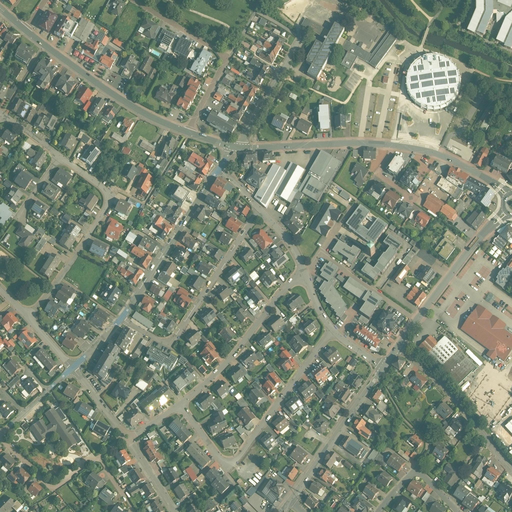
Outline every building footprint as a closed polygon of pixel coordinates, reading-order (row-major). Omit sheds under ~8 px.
[(124,5),(115,0),(113,0),(113,1),(110,5),(110,6),(115,9),(113,13),(118,16),(124,5)] [(511,3),(506,1),(503,0),(476,0),(477,3),(476,3),(476,7),(477,7),(477,12),(473,21),(472,21),(471,25),(468,32),(474,35),(475,33),(484,37),(493,15),(497,15),(497,16),(497,20),(499,21),(502,19),(503,18),(506,20),(497,42),(505,46),(504,48),(511,51),(511,47),(511,3)] [(82,12),(77,9),(73,17),(78,20),(82,12)] [(56,20),(46,14),(39,26),(39,27),(41,29),(48,34),(56,20)] [(66,20),(63,19),(54,34),(62,39),(64,35),(71,24),(66,21),(66,20)] [(94,27),(82,20),(77,27),(71,39),(79,44),(81,41),(83,42),(85,38),(90,41),(90,40),(95,43),(95,42),(98,37),(99,37),(99,36),(100,34),(92,30),(94,27)] [(157,27),(145,20),(141,28),(145,30),(143,34),(143,35),(151,39),(154,33),(157,27)] [(331,34),(322,29),(307,20),(303,27),(327,41),(324,47),(317,44),(307,61),(308,61),(307,64),(313,67),(308,76),(317,81),(322,71),(336,46),(348,52),(341,65),(350,71),(358,58),(369,64),(375,69),(399,38),(390,31),(372,55),(364,51),(366,46),(361,43),(358,48),(353,45),(355,40),(350,37),(347,41),(341,38),(344,31),(335,26),(331,34)] [(77,27),(71,24),(64,35),(71,39),(77,27)] [(174,36),(163,30),(159,37),(165,40),(162,45),(161,44),(158,49),(166,53),(169,47),(173,41),(171,40),(174,36)] [(280,33),(275,30),(273,34),(271,33),(269,36),(275,40),(274,43),(282,47),(286,42),(278,37),(280,33)] [(17,39),(9,34),(4,41),(6,42),(10,45),(12,46),(17,39)] [(90,41),(85,38),(83,42),(81,41),(79,44),(75,51),(81,54),(81,55),(82,55),(83,54),(92,60),(97,50),(100,45),(95,42),(95,43),(90,40),(90,41)] [(104,38),(103,39),(103,40),(100,45),(104,47),(108,40),(104,38)] [(127,46),(115,39),(113,43),(125,51),(127,46)] [(187,45),(180,41),(175,51),(179,53),(178,55),(187,60),(187,58),(189,56),(186,55),(189,50),(185,48),(187,45)] [(282,47),(274,43),(272,47),(271,48),(279,53),(282,47)] [(35,54),(22,45),(14,57),(15,57),(19,59),(18,60),(19,60),(19,59),(24,62),(23,63),(24,63),(24,62),(28,65),(28,66),(35,54)] [(279,53),(271,48),(270,50),(267,54),(276,59),(279,53)] [(202,51),(197,61),(196,63),(194,62),(189,71),(189,72),(191,73),(195,75),(197,76),(203,79),(208,70),(204,68),(206,66),(207,66),(212,57),(205,53),(202,52),(202,51)] [(267,54),(263,52),(259,58),(272,65),(276,59),(267,54)] [(103,57),(103,56),(99,64),(110,70),(114,62),(112,62),(116,56),(111,53),(108,59),(103,57)] [(439,57),(433,57),(433,55),(433,57),(427,58),(426,56),(426,58),(421,60),(420,59),(420,60),(415,64),(414,63),(415,64),(411,69),(410,68),(411,69),(408,74),(407,74),(408,75),(407,81),(405,80),(405,81),(407,81),(407,87),(405,87),(405,88),(407,87),(409,93),(407,94),(409,93),(412,99),(410,100),(411,100),(412,99),(416,104),(415,105),(416,104),(421,107),(421,109),(422,107),(427,109),(427,111),(428,109),(434,110),(434,112),(434,110),(440,109),(441,111),(440,109),(446,107),(447,108),(446,107),(451,103),(452,104),(453,104),(452,103),(456,98),(457,99),(456,98),(458,92),(460,93),(459,92),(460,86),(461,86),(460,86),(460,80),(461,80),(461,79),(460,79),(458,74),(460,73),(459,73),(458,73),(455,68),(456,67),(455,68),(451,63),(452,62),(451,63),(445,60),(446,58),(445,59),(439,57),(440,56),(439,56),(439,57)] [(134,61),(126,57),(120,67),(125,69),(121,76),(128,81),(133,73),(132,73),(134,70),(134,68),(131,66),(134,61)] [(152,62),(147,59),(140,71),(148,76),(147,78),(151,80),(156,72),(149,68),(152,62)] [(268,67),(263,64),(262,64),(262,65),(261,66),(257,64),(258,63),(253,60),(250,65),(255,68),(265,74),(267,74),(268,71),(267,71),(269,68),(268,68),(268,67)] [(45,64),(42,62),(34,73),(37,75),(40,78),(40,77),(42,79),(36,87),(43,92),(46,88),(57,72),(52,69),(53,69),(50,67),(48,66),(48,65),(46,64),(45,64)] [(17,67),(11,77),(16,80),(22,71),(17,67)] [(265,74),(255,68),(253,70),(254,71),(257,72),(257,71),(258,72),(256,76),(263,81),(266,76),(264,75),(265,74)] [(57,72),(46,88),(54,93),(55,91),(56,92),(57,90),(58,90),(56,88),(61,81),(56,78),(59,74),(57,72)] [(256,76),(249,72),(246,77),(253,81),(256,76)] [(263,81),(256,76),(253,81),(252,82),(258,86),(259,84),(260,84),(260,85),(263,81)] [(66,78),(63,77),(61,81),(56,88),(58,90),(57,90),(65,96),(66,95),(68,97),(76,85),(73,84),(74,83),(71,81),(69,80),(66,78)] [(186,81),(180,77),(176,85),(182,88),(186,81)] [(193,82),(191,80),(187,87),(189,89),(182,101),(180,100),(176,107),(186,112),(189,105),(190,105),(191,103),(192,104),(196,95),(196,94),(197,93),(196,92),(200,85),(193,82)] [(258,90),(251,86),(248,90),(247,89),(248,88),(245,87),(245,85),(241,83),(239,87),(243,89),(254,96),(258,90)] [(14,86),(11,90),(8,89),(7,91),(14,94),(18,88),(14,86)] [(170,86),(167,93),(160,89),(156,98),(161,101),(161,100),(169,104),(173,96),(171,95),(175,89),(170,86)] [(83,89),(76,99),(84,105),(86,102),(91,95),(83,89)] [(14,94),(7,91),(4,98),(10,101),(14,94)] [(254,96),(247,92),(246,94),(244,97),(251,101),(254,96)] [(251,101),(244,97),(243,99),(241,102),(248,106),(251,101)] [(16,100),(11,111),(16,114),(21,104),(22,103),(16,100)] [(98,100),(89,113),(92,115),(91,117),(95,119),(100,112),(105,104),(98,100)] [(492,101),(476,127),(485,132),(500,106),(496,104),(495,103),(492,101)] [(44,102),(41,107),(40,110),(44,112),(48,105),(44,102)] [(86,102),(84,105),(81,110),(86,113),(91,105),(86,102)] [(248,106),(241,102),(241,103),(240,104),(238,107),(245,111),(248,106)] [(238,108),(228,103),(227,106),(231,109),(236,112),(238,108)] [(30,109),(21,104),(16,114),(19,115),(18,116),(24,119),(29,109),(30,109)] [(245,111),(238,107),(238,108),(236,112),(242,116),(245,111)] [(116,113),(110,108),(105,115),(104,116),(110,121),(116,113)] [(310,111),(305,108),(302,113),(307,116),(310,111)] [(328,108),(319,109),(319,116),(319,125),(320,125),(320,132),(330,131),(329,122),(330,122),(329,117),(328,108)] [(29,109),(24,119),(23,120),(29,123),(35,112),(29,109)] [(226,117),(213,110),(212,112),(225,120),(226,117)] [(212,112),(208,120),(212,127),(216,130),(215,132),(217,133),(218,131),(222,133),(233,131),(234,130),(235,130),(236,127),(236,126),(229,122),(231,120),(226,117),(225,120),(212,112)] [(236,112),(235,113),(235,114),(232,118),(239,122),(242,116),(236,112)] [(335,117),(335,129),(346,129),(346,123),(350,122),(351,115),(344,115),(344,117),(335,117)] [(46,120),(40,117),(35,125),(37,126),(36,128),(43,131),(45,128),(49,130),(51,128),(52,129),(57,121),(47,117),(46,120)] [(287,123),(276,117),(272,126),(276,128),(276,127),(282,130),(282,131),(287,123)] [(133,124),(126,119),(122,126),(124,127),(126,129),(129,131),(133,124)] [(312,127),(301,121),(297,129),(308,135),(312,127)] [(146,131),(138,127),(133,136),(131,139),(136,142),(137,140),(139,141),(139,139),(141,140),(146,131)] [(14,135),(8,130),(2,138),(7,142),(8,141),(12,144),(17,137),(15,135),(14,135)] [(119,136),(114,133),(111,138),(120,143),(122,139),(119,137),(119,136)] [(75,140),(67,136),(61,147),(70,151),(75,140)] [(122,139),(120,143),(124,146),(128,139),(124,136),(122,139)] [(164,148),(160,147),(158,154),(156,158),(157,158),(161,160),(166,161),(168,155),(167,154),(168,150),(172,151),(175,142),(168,139),(164,148)] [(148,144),(143,141),(140,147),(151,154),(153,152),(155,148),(148,144)] [(25,143),(21,149),(27,153),(31,147),(25,143)] [(9,151),(2,146),(0,148),(0,150),(2,152),(2,153),(6,156),(9,151)] [(91,147),(82,160),(90,165),(99,153),(91,147)] [(131,151),(125,148),(121,153),(127,157),(131,151)] [(38,155),(30,150),(27,155),(35,160),(38,155)] [(376,150),(365,150),(364,159),(375,160),(376,150)] [(483,150),(482,151),(480,154),(480,153),(474,165),(482,169),(487,158),(487,157),(488,155),(488,153),(487,151),(485,150),(483,150)] [(158,154),(153,152),(151,154),(149,157),(156,160),(157,158),(156,158),(158,154)] [(341,163),(321,152),(298,192),(318,203),(341,163)] [(199,156),(194,153),(190,158),(201,165),(203,162),(197,158),(199,156)] [(46,159),(39,154),(38,155),(35,160),(31,165),(36,168),(37,167),(39,169),(46,159)] [(273,154),(263,154),(263,163),(275,163),(275,158),(273,158),(273,154)] [(396,156),(387,170),(395,176),(405,162),(396,156)] [(511,163),(498,157),(492,168),(498,171),(500,173),(501,172),(506,175),(509,170),(511,164),(511,163)] [(201,165),(190,158),(187,162),(194,167),(194,166),(199,168),(200,169),(202,166),(201,165)] [(166,161),(161,160),(157,165),(161,168),(162,168),(166,161)] [(213,165),(206,160),(204,163),(203,162),(201,165),(208,170),(209,170),(213,165)] [(166,161),(162,168),(161,168),(160,168),(158,171),(162,174),(169,163),(166,161)] [(274,165),(266,178),(259,190),(254,198),(266,209),(274,195),(291,204),(294,199),(297,194),(293,192),(305,171),(291,164),(286,172),(274,165)] [(13,173),(19,177),(22,173),(25,169),(19,165),(13,173)] [(368,172),(358,165),(353,172),(356,174),(355,176),(356,176),(357,174),(358,175),(354,181),(357,183),(359,185),(361,181),(368,172)] [(208,170),(202,166),(200,169),(198,172),(204,176),(205,176),(206,175),(206,174),(208,170)] [(136,171),(128,167),(123,176),(131,181),(136,171)] [(469,178),(452,168),(446,180),(457,188),(462,191),(464,187),(469,178)] [(188,175),(179,169),(177,172),(186,178),(188,175)] [(72,178),(60,170),(54,179),(59,183),(62,185),(63,183),(66,186),(72,178)] [(259,190),(266,178),(257,172),(254,170),(246,182),(259,190)] [(186,178),(177,172),(175,175),(178,177),(178,178),(184,182),(186,178)] [(418,178),(409,172),(401,183),(411,190),(414,186),(415,185),(414,184),(415,181),(418,178)] [(19,177),(15,183),(25,190),(32,180),(22,173),(19,177)] [(145,176),(143,175),(142,177),(140,182),(149,187),(151,183),(150,182),(152,180),(145,176)] [(202,180),(196,176),(193,180),(192,182),(198,186),(202,180)] [(446,180),(443,178),(437,186),(445,192),(451,197),(451,196),(452,197),(457,188),(446,180)] [(487,187),(469,178),(464,187),(479,195),(479,196),(480,197),(486,189),(487,187)] [(233,188),(218,179),(213,186),(222,192),(222,191),(224,189),(230,193),(233,188)] [(13,186),(6,181),(3,185),(10,190),(13,186)] [(149,187),(140,182),(136,188),(140,191),(146,193),(149,187)] [(198,186),(192,182),(191,184),(188,188),(195,192),(199,186),(198,186)] [(385,189),(376,183),(374,187),(371,191),(374,193),(380,197),(382,198),(386,193),(384,191),(385,189)] [(60,192),(50,185),(43,195),(54,202),(60,192)] [(371,185),(366,192),(371,196),(374,193),(371,191),(374,187),(371,185)] [(222,192),(213,186),(210,191),(221,198),(224,193),(222,191),(222,192)] [(177,193),(169,188),(166,193),(174,198),(175,197),(177,193)] [(452,197),(457,200),(458,200),(463,193),(462,191),(457,188),(452,197)] [(480,197),(478,199),(474,196),(472,199),(487,209),(491,203),(490,202),(493,197),(493,194),(486,189),(480,197)] [(22,196),(13,190),(6,200),(15,206),(22,196)] [(193,195),(186,191),(184,195),(182,197),(189,201),(193,195)] [(342,191),(339,196),(347,201),(350,197),(342,191)] [(384,201),(383,202),(385,204),(385,205),(387,207),(395,196),(396,197),(397,197),(390,192),(389,194),(388,195),(384,200),(384,201)] [(71,196),(66,193),(63,198),(68,201),(71,196)] [(90,195),(86,202),(81,199),(78,204),(84,207),(83,208),(84,208),(87,210),(90,212),(91,212),(98,201),(90,195)] [(446,206),(431,195),(426,203),(440,213),(446,206)] [(396,197),(395,196),(387,207),(390,208),(391,208),(393,209),(395,207),(399,201),(400,199),(397,197),(396,197)] [(189,201),(182,197),(181,199),(178,203),(185,207),(189,201)] [(216,203),(207,197),(202,205),(209,209),(211,207),(217,210),(220,205),(216,203)] [(291,204),(287,212),(290,214),(292,211),(294,212),(298,204),(300,202),(294,199),(291,204)] [(130,207),(120,201),(115,211),(116,210),(125,215),(125,216),(130,207)] [(48,210),(37,203),(32,211),(38,215),(38,214),(42,217),(42,218),(48,210)] [(440,213),(426,203),(424,206),(437,216),(440,213)] [(298,204),(294,212),(300,215),(300,214),(300,213),(303,213),(303,212),(303,211),(303,209),(302,208),(302,207),(301,206),(300,205),(299,204),(298,204)] [(341,214),(326,205),(311,229),(322,236),(326,238),(330,230),(326,227),(331,219),(337,222),(341,214)] [(397,209),(395,213),(398,215),(399,213),(403,208),(400,205),(397,209)] [(414,211),(405,205),(403,208),(399,213),(408,219),(414,211)] [(12,215),(0,206),(0,218),(2,220),(0,222),(0,224),(3,226),(12,215)] [(457,214),(446,206),(440,213),(451,221),(457,214)] [(200,207),(194,216),(193,218),(201,223),(202,221),(205,216),(208,219),(212,214),(200,207)] [(241,211),(239,213),(246,218),(250,211),(244,207),(243,207),(241,211)] [(369,244),(370,243),(373,246),(388,227),(378,220),(369,233),(360,226),(369,214),(360,207),(346,226),(350,228),(349,230),(369,244)] [(173,212),(171,214),(178,218),(180,214),(181,214),(182,213),(182,212),(175,208),(173,212)] [(59,214),(53,209),(50,212),(57,217),(59,214)] [(487,217),(477,209),(467,222),(476,229),(487,217)] [(161,210),(157,217),(163,221),(166,216),(163,214),(165,212),(161,210)] [(290,214),(285,223),(288,225),(287,226),(295,235),(300,231),(295,225),(300,215),(294,212),(292,211),(290,214)] [(220,216),(214,212),(211,217),(217,221),(220,216)] [(237,218),(230,213),(227,217),(231,219),(234,221),(237,218)] [(178,218),(171,214),(170,217),(167,220),(174,224),(178,219),(178,218)] [(430,220),(421,214),(418,218),(416,222),(417,223),(425,228),(430,220)] [(71,218),(66,215),(62,221),(67,224),(71,218)] [(414,216),(409,223),(414,226),(417,223),(416,222),(418,218),(414,216)] [(87,221),(82,217),(78,223),(83,227),(87,221)] [(163,221),(157,217),(153,223),(155,225),(157,223),(160,225),(163,221)] [(234,221),(231,219),(226,227),(236,233),(241,226),(234,221)] [(116,225),(112,223),(110,227),(108,230),(107,230),(105,234),(117,240),(122,229),(116,225)] [(71,225),(65,234),(66,235),(74,241),(74,240),(80,232),(71,225)] [(171,229),(164,225),(162,229),(161,231),(167,235),(168,235),(171,229)] [(511,229),(508,227),(500,236),(500,237),(508,243),(511,237),(511,229)] [(34,237),(21,228),(17,234),(23,238),(18,245),(25,250),(34,237)] [(44,236),(37,231),(35,235),(41,239),(42,238),(44,236)] [(167,235),(161,231),(159,233),(157,237),(163,241),(167,235)] [(457,239),(448,231),(445,235),(449,238),(448,240),(453,244),(457,239)] [(267,237),(262,232),(253,239),(258,245),(267,237)] [(137,238),(129,233),(125,240),(132,245),(137,238)] [(190,238),(183,233),(178,241),(192,250),(195,245),(195,244),(188,240),(190,238)] [(232,239),(224,234),(219,240),(223,243),(227,246),(228,246),(232,239)] [(66,235),(64,239),(64,238),(59,244),(68,251),(75,241),(74,240),(74,241),(66,235)] [(348,239),(342,235),(339,240),(345,244),(348,239)] [(511,237),(508,243),(500,237),(500,236),(497,240),(496,240),(495,240),(494,241),(494,242),(495,242),(493,245),(504,253),(505,252),(511,256),(511,254),(511,237)] [(52,237),(48,243),(53,246),(57,241),(52,237)] [(272,243),(267,237),(258,245),(263,250),(263,251),(267,248),(272,243)] [(396,255),(402,247),(389,237),(383,245),(387,247),(390,249),(385,256),(384,255),(381,259),(389,265),(397,256),(396,255)] [(41,239),(34,249),(39,253),(47,242),(42,238),(41,239)] [(445,238),(438,247),(440,248),(437,253),(445,259),(451,252),(448,250),(453,244),(448,240),(445,238)] [(153,244),(144,239),(142,241),(138,249),(143,252),(144,249),(148,251),(152,244),(153,244)] [(202,243),(198,240),(195,244),(195,245),(202,250),(205,245),(202,243)] [(102,246),(94,242),(89,252),(95,255),(95,254),(103,257),(102,259),(103,259),(106,253),(105,253),(107,248),(102,246)] [(348,263),(352,265),(360,252),(353,247),(351,250),(339,242),(332,252),(336,255),(338,253),(349,261),(348,263)] [(159,248),(152,244),(148,251),(147,252),(154,256),(159,248)] [(119,249),(113,246),(110,252),(116,255),(117,254),(119,249)] [(138,249),(135,247),(134,249),(144,256),(146,254),(143,252),(138,249)] [(222,255),(214,250),(209,247),(207,251),(208,252),(211,254),(210,257),(217,262),(222,255)] [(185,253),(178,248),(172,257),(181,263),(184,259),(183,259),(182,258),(185,253)] [(144,256),(134,249),(131,253),(142,260),(144,256)] [(249,249),(240,257),(246,263),(245,262),(248,259),(249,260),(254,256),(252,253),(249,249)] [(282,254),(278,249),(271,255),(277,262),(274,264),(278,269),(288,260),(282,253),(282,254)] [(371,249),(367,253),(371,257),(375,253),(371,249)] [(126,260),(117,254),(116,255),(114,258),(122,263),(123,263),(126,260)] [(60,261),(52,255),(40,274),(48,279),(60,261)] [(151,260),(144,256),(142,260),(138,265),(145,270),(151,260)] [(122,263),(114,258),(112,262),(120,268),(122,263)] [(410,262),(406,258),(402,262),(407,266),(410,262)] [(382,275),(389,265),(381,259),(378,263),(379,264),(374,271),(367,265),(361,273),(365,276),(374,282),(381,274),(382,275)] [(131,269),(125,266),(126,265),(123,263),(122,263),(120,268),(132,275),(134,273),(130,270),(131,269)] [(175,268),(168,263),(162,273),(169,278),(175,268)] [(212,269),(203,263),(198,271),(207,277),(212,269)] [(323,286),(319,291),(322,293),(320,295),(325,298),(324,299),(327,300),(325,302),(330,305),(329,306),(332,308),(331,309),(335,312),(334,313),(337,315),(336,317),(340,320),(344,323),(348,317),(344,314),(347,311),(344,309),(346,307),(333,287),(336,282),(333,280),(333,279),(337,273),(336,272),(338,269),(330,264),(328,266),(326,265),(320,273),(322,274),(320,277),(329,283),(328,285),(318,278),(316,281),(323,286)] [(403,266),(392,280),(399,285),(410,271),(403,266)] [(188,271),(183,267),(180,273),(185,276),(188,271)] [(237,267),(225,278),(232,286),(236,283),(235,282),(243,275),(237,267)] [(507,267),(502,274),(501,274),(499,277),(500,277),(495,284),(505,291),(511,280),(511,268),(511,270),(507,268),(507,267)] [(132,275),(120,268),(119,270),(118,270),(118,271),(128,278),(129,277),(131,278),(132,275)] [(436,274),(427,268),(419,279),(423,282),(424,280),(427,283),(430,281),(431,281),(436,274)] [(143,274),(136,269),(134,273),(132,275),(139,280),(143,274)] [(277,282),(269,272),(261,279),(264,284),(266,282),(270,287),(277,282)] [(169,278),(162,273),(158,280),(166,286),(171,279),(169,278)] [(139,280),(132,275),(131,278),(128,281),(130,283),(130,284),(131,285),(132,284),(135,286),(139,280)] [(252,280),(248,275),(244,279),(248,284),(249,283),(252,280)] [(339,275),(336,279),(343,284),(346,281),(339,275)] [(203,283),(194,277),(188,285),(197,291),(203,283)] [(370,320),(382,301),(350,279),(343,289),(366,305),(360,313),(370,320)] [(258,286),(252,280),(249,283),(254,290),(258,286)] [(162,290),(154,285),(150,291),(158,296),(162,290)] [(69,290),(64,287),(61,292),(69,299),(70,299),(73,294),(74,294),(69,290)] [(79,293),(71,287),(69,290),(74,294),(73,294),(77,297),(79,293)] [(109,287),(102,298),(110,303),(113,305),(120,294),(117,292),(109,287)] [(230,295),(223,287),(216,293),(222,301),(230,295)] [(414,289),(407,298),(408,299),(412,302),(420,293),(415,289),(414,289)] [(188,295),(180,290),(177,295),(181,298),(182,296),(186,298),(188,295)] [(255,290),(247,297),(251,301),(252,301),(256,306),(263,300),(255,290)] [(168,291),(162,299),(167,302),(173,294),(168,291)] [(61,292),(60,292),(56,297),(61,301),(66,304),(69,299),(61,292)] [(420,293),(412,302),(419,307),(426,297),(423,295),(423,294),(421,293),(420,293)] [(234,294),(231,297),(235,302),(236,301),(239,299),(234,294)] [(304,303),(297,295),(286,304),(292,311),(297,307),(298,308),(304,303)] [(186,298),(182,296),(181,298),(177,304),(180,306),(179,306),(182,309),(183,308),(185,310),(191,302),(186,298)] [(155,303),(146,297),(142,304),(145,307),(150,310),(151,309),(151,310),(151,309),(155,303)] [(45,311),(49,314),(48,316),(50,318),(50,317),(52,319),(53,317),(54,317),(59,308),(57,307),(51,302),(45,311)] [(248,309),(242,302),(239,305),(245,311),(248,309)] [(66,308),(59,303),(57,307),(59,308),(64,312),(66,308)] [(106,311),(98,306),(95,309),(99,311),(104,314),(106,311)] [(209,309),(200,317),(206,325),(215,317),(209,309)] [(506,326),(486,311),(483,312),(481,314),(480,313),(481,312),(477,309),(476,310),(461,330),(474,338),(473,339),(492,352),(488,357),(493,361),(496,356),(505,362),(511,351),(511,336),(503,330),(506,326)] [(249,318),(242,310),(235,315),(242,324),(249,318)] [(104,314),(99,311),(96,316),(95,316),(104,322),(105,323),(109,317),(104,314)] [(153,324),(136,312),(132,318),(149,329),(153,324)] [(225,319),(220,313),(216,316),(222,322),(225,319)] [(397,325),(400,321),(388,313),(386,315),(384,314),(379,321),(380,322),(378,324),(374,321),(369,328),(375,332),(377,329),(388,337),(392,331),(394,332),(397,327),(395,326),(397,325)] [(3,320),(3,321),(4,322),(1,325),(7,331),(17,322),(10,314),(3,320)] [(296,315),(290,320),(292,323),(298,317),(296,315)] [(104,322),(95,316),(96,316),(95,316),(91,321),(96,325),(101,328),(104,322)] [(162,319),(159,317),(157,321),(164,326),(167,323),(162,320),(162,319)] [(279,317),(269,325),(275,333),(285,325),(282,321),(279,317)] [(290,320),(287,317),(282,321),(285,325),(289,330),(294,326),(292,323),(290,320)] [(301,320),(298,317),(292,323),(294,326),(301,320)] [(175,325),(168,321),(167,323),(164,326),(163,329),(170,333),(175,325)] [(312,321),(302,329),(308,336),(318,328),(312,321)] [(86,326),(81,322),(77,327),(77,328),(86,334),(87,334),(91,329),(86,326)] [(503,330),(511,336),(511,329),(510,328),(510,329),(506,326),(503,330)] [(77,327),(73,332),(73,333),(78,336),(83,339),(86,334),(77,328),(77,327)] [(364,330),(360,327),(354,335),(364,341),(363,342),(366,344),(366,343),(372,347),(376,350),(378,347),(382,342),(377,339),(378,338),(376,337),(372,335),(372,334),(370,333),(364,329),(364,330)] [(18,334),(21,337),(26,332),(27,332),(24,328),(18,334)] [(236,338),(227,328),(218,335),(218,336),(220,334),(225,340),(224,340),(228,344),(232,340),(231,339),(234,337),(236,339),(236,338)] [(297,329),(293,332),(298,337),(299,336),(302,334),(297,329)] [(134,336),(125,330),(114,348),(120,351),(123,354),(129,345),(128,345),(131,341),(134,336)] [(194,331),(185,339),(192,346),(200,339),(194,331)] [(21,337),(19,339),(28,349),(35,343),(26,332),(21,337)] [(69,334),(68,333),(65,339),(66,339),(67,338),(73,343),(76,338),(69,334)] [(277,340),(271,333),(268,336),(272,341),(273,343),(277,340)] [(266,334),(257,341),(263,348),(272,341),(268,336),(266,334)] [(298,337),(290,344),(299,354),(308,347),(299,336),(298,337)] [(73,343),(67,338),(66,339),(63,344),(66,346),(66,347),(68,349),(69,348),(72,351),(76,345),(73,343)] [(143,339),(131,358),(136,362),(148,343),(143,339)] [(8,343),(5,340),(2,342),(3,344),(3,345),(7,349),(10,346),(8,343)] [(208,341),(206,343),(204,345),(207,349),(209,347),(211,349),(214,347),(208,341)] [(38,345),(31,351),(32,350),(34,352),(33,353),(33,354),(40,348),(38,345)] [(120,351),(110,346),(104,355),(114,361),(120,351)] [(40,348),(33,354),(35,356),(42,350),(40,348)] [(217,358),(209,348),(201,355),(210,364),(217,358)] [(169,360),(151,349),(146,356),(149,358),(148,360),(161,368),(162,366),(169,370),(171,366),(173,367),(177,362),(170,358),(169,360)] [(341,358),(334,349),(324,357),(332,366),(341,358)] [(35,356),(36,356),(41,361),(47,356),(42,350),(35,356)] [(297,356),(292,350),(289,353),(292,357),(293,359),(297,356)] [(289,353),(287,351),(281,356),(285,361),(287,359),(288,360),(292,357),(289,353)] [(252,352),(241,361),(242,361),(244,364),(247,368),(248,368),(250,370),(254,366),(252,364),(257,359),(258,359),(252,352)] [(265,359),(259,353),(256,355),(262,362),(265,359)] [(114,361),(104,355),(99,365),(110,372),(114,364),(115,362),(114,361)] [(47,356),(41,361),(45,367),(52,361),(47,356)] [(406,363),(398,358),(392,366),(400,372),(406,363)] [(285,361),(281,365),(280,363),(276,366),(280,369),(282,368),(286,372),(293,366),(288,360),(287,359),(285,361)] [(11,363),(6,367),(9,371),(10,371),(14,375),(13,375),(13,376),(20,369),(13,361),(11,363)] [(52,361),(45,367),(50,372),(49,373),(50,373),(52,371),(56,367),(52,361)] [(121,368),(114,364),(110,372),(116,376),(121,368)] [(131,364),(126,372),(130,375),(136,366),(131,364)] [(110,372),(99,365),(93,375),(102,380),(104,381),(110,372)] [(275,372),(269,365),(266,368),(272,375),(273,374),(275,372)] [(487,365),(476,380),(480,384),(486,376),(511,394),(511,383),(501,375),(487,365)] [(324,370),(321,366),(321,367),(317,370),(318,371),(317,372),(316,371),(311,375),(314,378),(319,385),(322,382),(323,383),(328,380),(327,379),(330,376),(325,370),(325,369),(324,370)] [(248,374),(243,367),(239,371),(244,376),(243,376),(244,377),(248,374)] [(234,371),(228,376),(228,375),(234,383),(243,376),(244,376),(239,371),(237,368),(233,371),(234,371)] [(339,373),(334,368),(330,371),(335,377),(339,373)] [(407,368),(403,375),(407,377),(411,371),(407,368)] [(147,369),(140,381),(148,386),(153,379),(156,374),(147,369)] [(190,370),(189,371),(181,378),(181,379),(187,386),(196,378),(190,370)] [(162,381),(156,374),(153,379),(156,383),(158,381),(160,383),(162,381)] [(281,383),(273,374),(272,375),(267,379),(270,383),(272,385),(271,386),(274,390),(276,388),(281,383)] [(427,382),(417,374),(411,381),(420,389),(427,382)] [(17,376),(7,386),(11,389),(15,385),(20,380),(17,376)] [(356,377),(355,376),(354,377),(349,385),(357,390),(359,386),(362,381),(356,377)] [(488,426),(511,394),(486,376),(481,382),(480,384),(469,399),(488,426)] [(181,379),(176,383),(175,383),(172,386),(178,394),(187,386),(181,379)] [(20,380),(15,385),(19,389),(24,384),(20,380)] [(37,389),(30,380),(22,386),(30,395),(37,389)] [(148,386),(140,381),(135,387),(144,392),(148,386)] [(222,382),(213,389),(220,397),(228,390),(222,382)] [(256,382),(252,385),(255,389),(256,388),(259,391),(262,389),(256,382)] [(272,385),(270,383),(269,384),(267,384),(267,385),(264,387),(270,395),(275,391),(275,390),(276,389),(276,388),(274,390),(271,386),(272,385)] [(309,383),(303,388),(299,392),(299,391),(306,400),(309,397),(311,398),(310,397),(315,392),(313,389),(309,383)] [(129,393),(118,385),(111,396),(115,399),(118,396),(125,400),(129,393)] [(343,389),(338,385),(336,388),(334,387),(332,389),(341,395),(345,390),(343,389)] [(79,392),(69,386),(63,394),(67,397),(68,396),(74,400),(79,392)] [(440,395),(433,387),(422,397),(426,400),(429,397),(432,400),(434,402),(435,400),(440,395)] [(164,388),(158,393),(166,402),(172,397),(164,388)] [(238,394),(233,388),(229,391),(235,397),(238,394)] [(378,388),(376,390),(370,399),(379,405),(381,402),(378,400),(382,394),(379,392),(380,391),(378,388)] [(256,390),(250,395),(253,400),(251,401),(255,406),(256,405),(259,408),(262,405),(262,406),(268,401),(264,397),(263,398),(256,390)] [(319,390),(315,394),(320,400),(321,401),(325,396),(319,390)] [(341,395),(338,399),(346,404),(352,395),(345,390),(341,395)] [(166,402),(158,393),(153,397),(160,406),(161,407),(166,402)] [(214,402),(207,394),(198,402),(204,410),(214,402)] [(154,410),(160,406),(153,397),(152,396),(147,401),(154,410)] [(329,396),(325,402),(329,405),(330,403),(334,405),(336,402),(329,396)] [(242,398),(236,403),(243,411),(245,409),(248,406),(242,398)] [(136,399),(133,403),(138,409),(140,407),(142,405),(136,399)] [(296,399),(291,404),(290,404),(287,407),(292,413),(298,408),(300,411),(299,409),(302,406),(296,399)] [(223,407),(217,400),(213,404),(218,410),(220,409),(223,407)] [(439,404),(435,400),(434,402),(432,400),(429,402),(435,408),(439,404)] [(154,410),(147,401),(142,405),(140,407),(148,416),(154,410)] [(388,407),(381,402),(379,405),(376,408),(383,414),(388,407)] [(14,411),(6,403),(4,405),(0,409),(0,410),(4,414),(3,415),(6,418),(14,411)] [(334,405),(330,403),(329,405),(324,412),(332,419),(339,409),(334,405)] [(435,408),(433,410),(435,413),(437,411),(442,406),(440,403),(435,408)] [(92,410),(83,404),(78,412),(87,417),(87,418),(92,410)] [(448,407),(444,404),(442,406),(437,411),(440,415),(440,414),(446,420),(452,413),(447,408),(448,407)] [(312,413),(306,406),(303,409),(309,417),(312,413)] [(365,409),(364,411),(362,414),(365,416),(370,419),(371,418),(374,420),(373,422),(377,424),(381,419),(379,418),(380,417),(374,413),(375,411),(368,406),(366,409),(365,409)] [(54,412),(53,409),(45,415),(52,425),(45,429),(43,425),(44,425),(42,421),(30,428),(40,443),(46,439),(45,439),(56,431),(68,450),(77,444),(71,436),(73,434),(71,430),(69,427),(66,429),(61,422),(54,412)] [(59,409),(54,412),(61,422),(66,419),(59,409)] [(243,411),(238,415),(243,422),(244,423),(247,426),(255,419),(251,415),(251,416),(245,409),(243,411)] [(136,411),(135,410),(135,411),(130,415),(137,423),(142,418),(136,411)] [(221,413),(213,417),(215,421),(214,423),(217,422),(217,421),(221,428),(226,426),(223,419),(224,418),(221,413)] [(137,423),(130,415),(125,419),(132,427),(137,423)] [(330,424),(319,417),(316,421),(320,423),(315,429),(322,434),(330,424)] [(287,424),(282,418),(274,425),(280,433),(287,426),(288,425),(287,424)] [(366,424),(359,419),(353,428),(360,433),(363,428),(366,424)] [(297,427),(292,420),(287,424),(288,425),(287,426),(292,432),(297,427)] [(455,420),(449,426),(457,434),(463,427),(455,420)] [(184,429),(176,421),(169,428),(177,436),(184,429)] [(214,423),(213,423),(208,425),(212,434),(221,430),(221,428),(217,421),(217,422),(214,423)] [(105,427),(98,423),(95,428),(96,428),(95,431),(99,433),(98,435),(104,438),(105,436),(109,430),(105,427)] [(165,427),(160,431),(163,436),(168,432),(165,427)] [(245,433),(240,427),(236,430),(241,436),(245,433)] [(363,428),(360,433),(359,434),(368,440),(372,435),(363,429),(364,428),(363,428)] [(81,442),(72,429),(71,430),(73,434),(71,436),(77,444),(77,445),(81,442)] [(184,429),(177,436),(182,441),(181,442),(183,444),(184,444),(191,437),(184,429)] [(154,431),(147,435),(149,439),(156,435),(154,431)] [(231,435),(224,438),(224,437),(219,439),(224,449),(235,444),(231,435)] [(275,442),(270,435),(261,442),(266,448),(269,445),(270,446),(275,442)] [(418,439),(415,436),(414,437),(409,443),(417,449),(422,443),(418,440),(418,439)] [(346,437),(340,446),(347,451),(353,442),(346,437)] [(151,441),(145,445),(147,448),(144,450),(148,456),(155,451),(153,449),(155,448),(154,446),(151,441)] [(437,441),(433,448),(436,450),(439,445),(444,449),(445,447),(437,441)] [(363,449),(353,442),(347,451),(357,458),(363,449)] [(183,444),(176,451),(179,454),(187,447),(184,444),(183,444)] [(210,462),(193,445),(186,452),(187,452),(190,455),(200,466),(200,465),(203,468),(203,469),(210,462)] [(444,449),(439,445),(436,450),(432,455),(442,462),(445,456),(446,455),(448,452),(445,449),(444,451),(443,450),(444,449)] [(308,457),(298,449),(291,457),(297,462),(301,465),(308,457)] [(363,449),(357,458),(359,459),(365,451),(363,449)] [(380,453),(375,449),(368,459),(373,463),(375,460),(379,454),(380,453)] [(124,451),(116,456),(118,460),(122,466),(126,464),(125,464),(130,460),(124,451)] [(155,451),(148,456),(151,462),(155,460),(157,463),(163,460),(158,453),(157,454),(155,452),(155,451)] [(331,453),(323,465),(330,469),(336,461),(338,458),(331,453)] [(389,462),(379,454),(375,460),(384,468),(387,464),(389,462)] [(389,462),(387,464),(388,464),(388,463),(392,467),(399,473),(405,464),(394,455),(389,462)] [(4,459),(0,463),(1,463),(6,468),(6,467),(9,469),(8,470),(15,463),(7,456),(4,459)] [(479,456),(474,463),(476,464),(477,465),(472,474),(477,478),(482,471),(481,470),(483,468),(483,469),(488,462),(480,457),(479,456)] [(164,462),(163,460),(157,463),(162,471),(168,466),(165,461),(164,462)] [(461,474),(448,465),(445,470),(450,474),(444,482),(452,487),(461,474)] [(197,479),(190,468),(185,471),(189,478),(193,483),(196,480),(197,479)] [(298,473),(291,468),(286,475),(285,476),(292,481),(298,473)] [(178,479),(172,469),(164,474),(170,484),(178,479)] [(500,475),(491,469),(485,477),(484,478),(486,479),(487,479),(490,481),(493,484),(495,481),(500,475)] [(26,474),(21,470),(16,475),(14,477),(15,478),(23,485),(29,478),(25,475),(26,474)] [(143,479),(137,470),(130,475),(136,484),(143,479)] [(213,470),(206,476),(210,481),(209,482),(212,485),(219,478),(220,477),(213,470)] [(331,475),(324,470),(318,478),(326,483),(327,482),(330,478),(331,475)] [(12,472),(7,478),(12,482),(15,478),(14,477),(16,475),(12,472)] [(393,480),(384,473),(378,481),(387,488),(393,480)] [(101,481),(93,474),(87,481),(91,484),(90,485),(95,489),(96,487),(101,481)] [(197,479),(196,480),(199,483),(205,478),(202,474),(197,479)] [(224,483),(220,479),(220,478),(219,478),(212,485),(212,486),(221,495),(229,488),(224,483)] [(493,484),(490,481),(487,479),(486,479),(484,478),(482,482),(490,488),(492,490),(497,482),(495,481),(493,484)] [(102,479),(101,481),(96,487),(100,490),(106,483),(102,479)] [(245,486),(240,479),(236,482),(242,489),(245,486)] [(267,480),(258,492),(266,497),(271,491),(274,485),(267,480)] [(31,481),(25,487),(28,490),(35,484),(31,481)] [(282,486),(277,482),(274,485),(271,491),(279,497),(285,489),(281,487),(282,486)] [(423,488),(414,482),(408,490),(413,495),(414,493),(418,496),(423,488)] [(42,490),(35,483),(35,484),(28,490),(28,491),(35,497),(42,490)] [(314,483),(310,490),(318,495),(323,488),(318,484),(317,485),(314,483)] [(511,495),(511,489),(504,484),(498,492),(503,496),(508,500),(511,495)] [(152,490),(149,486),(149,485),(142,490),(147,499),(155,494),(152,490)] [(183,485),(174,491),(180,500),(189,495),(183,485)] [(379,493),(369,485),(364,492),(370,497),(369,498),(372,501),(379,493)] [(137,487),(129,492),(131,496),(139,491),(137,487)] [(470,494),(461,487),(454,496),(464,503),(469,496),(470,494)] [(114,497),(105,489),(99,496),(104,501),(104,502),(107,505),(111,501),(114,497)] [(427,493),(422,500),(425,503),(424,504),(430,495),(427,493)] [(437,502),(430,496),(430,495),(424,504),(429,507),(433,501),(437,503),(437,502)] [(63,501),(58,496),(54,499),(59,505),(63,501)] [(469,496),(464,503),(463,505),(472,511),(479,503),(469,496)] [(6,497),(0,503),(0,511),(6,511),(11,507),(14,505),(14,504),(6,497)] [(311,497),(305,504),(310,507),(314,510),(319,503),(311,497)] [(266,500),(265,501),(259,498),(255,504),(257,506),(258,505),(261,507),(260,508),(260,509),(265,511),(268,511),(269,511),(270,511),(273,508),(272,508),(274,505),(266,500)] [(411,503),(404,498),(401,502),(406,505),(405,507),(407,509),(411,503)] [(216,506),(209,499),(205,503),(211,511),(216,506)] [(355,503),(351,499),(345,506),(349,510),(350,510),(355,503)] [(368,511),(372,508),(364,501),(364,502),(360,499),(356,505),(359,508),(362,510),(360,511),(368,511)] [(401,502),(399,500),(397,502),(394,505),(395,505),(393,509),(397,511),(401,511),(405,507),(406,505),(401,502)] [(17,501),(14,504),(14,505),(11,507),(16,511),(22,506),(17,501)] [(111,501),(107,505),(106,506),(110,510),(115,504),(111,501)] [(152,501),(144,506),(147,509),(150,507),(154,504),(152,501)] [(437,503),(433,501),(429,507),(432,509),(431,510),(434,511),(433,511),(445,511),(446,511),(441,507),(437,503)] [(154,504),(150,507),(153,511),(163,511),(164,511),(161,508),(160,508),(157,502),(154,504)]
